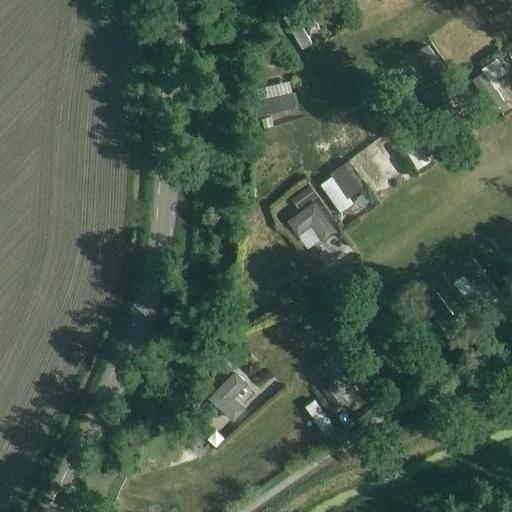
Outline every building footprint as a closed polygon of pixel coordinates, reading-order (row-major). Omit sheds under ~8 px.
[(511,4),(507,0),(492,0),(507,14),(511,9),(511,4)] [(448,71),(463,59),(438,28),(423,40),(448,71)] [(474,52),(486,46),(479,31),(467,37),(474,52)] [(409,68),(427,62),(421,45),(403,51),(409,68)] [(481,71),(474,75),(494,106),(501,102),(481,71)] [(465,105),(475,100),(467,85),(458,90),(465,105)] [(253,104),(257,118),(300,108),(296,94),(253,104)] [(346,141),(358,135),(343,103),(330,109),(346,141)] [(260,176),(286,151),(275,140),(249,165),(260,176)] [(372,185),(384,177),(363,146),(351,153),(372,185)] [(336,232),(315,203),(288,223),(298,236),(311,227),(322,242),(336,232)] [(259,282),(280,273),(268,244),(247,254),(259,282)] [(264,282),(245,285),(247,303),(266,300),(264,282)] [(436,336),(455,325),(433,288),(415,299),(436,336)] [(261,363),(253,376),(263,383),(272,369),(261,363)] [(233,424),(246,410),(235,398),(247,386),(234,373),(208,399),(233,424)]
